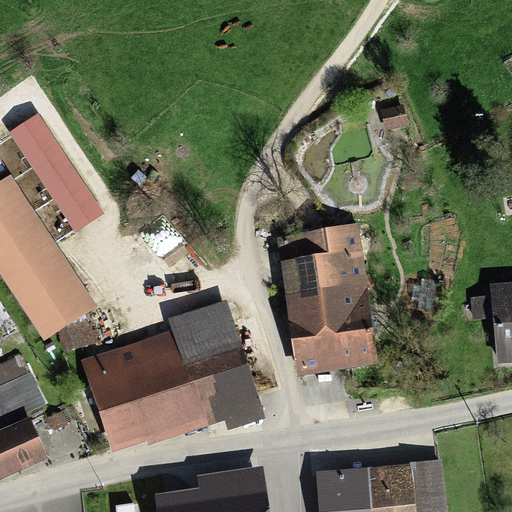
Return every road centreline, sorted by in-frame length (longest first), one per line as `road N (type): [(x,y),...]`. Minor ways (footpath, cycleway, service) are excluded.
road 1 (residential): [(0,500),(151,462),(511,401)]
road 2 (track): [(377,0),(266,153),(248,193),(246,264),(285,393),(289,444)]
